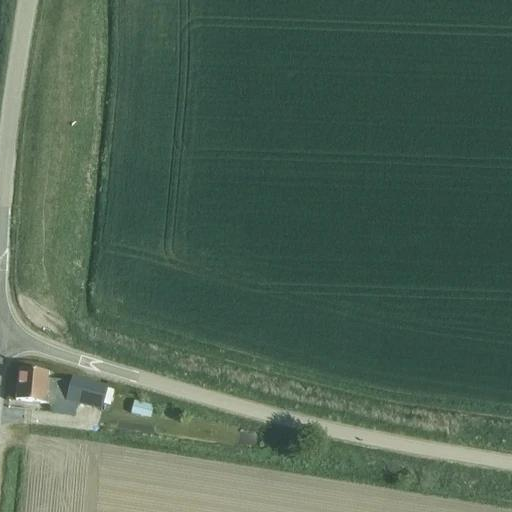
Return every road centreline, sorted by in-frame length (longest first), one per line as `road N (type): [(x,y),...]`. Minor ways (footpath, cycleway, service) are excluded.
road 1 (unclassified): [(511,464),(334,434),(41,347),(0,342)]
road 2 (unclassified): [(0,269),(9,114),(31,0)]
